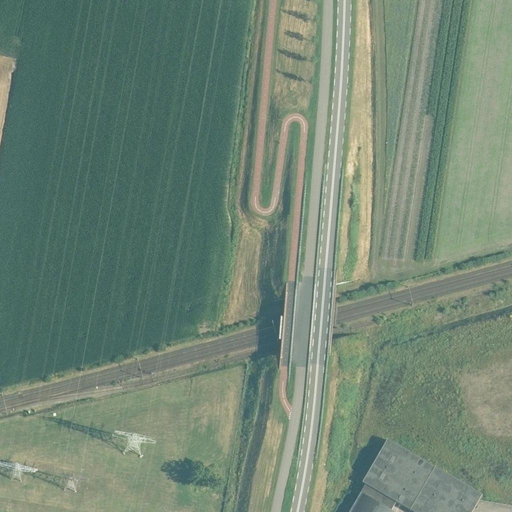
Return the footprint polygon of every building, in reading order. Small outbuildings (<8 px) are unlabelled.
[(362,340),(343,342),(345,355),(363,353),(362,340)] [(248,365),(248,379),(257,379),(257,377),(277,377),(277,364),(248,365)] [(362,484),(366,486),(395,504),(409,511),(471,511),(481,496),(387,441),(362,484)] [(395,504),(366,486),(361,495),(391,511),(395,504)] [(390,511),(391,511),(361,495),(360,494),(349,511),(390,511)]
